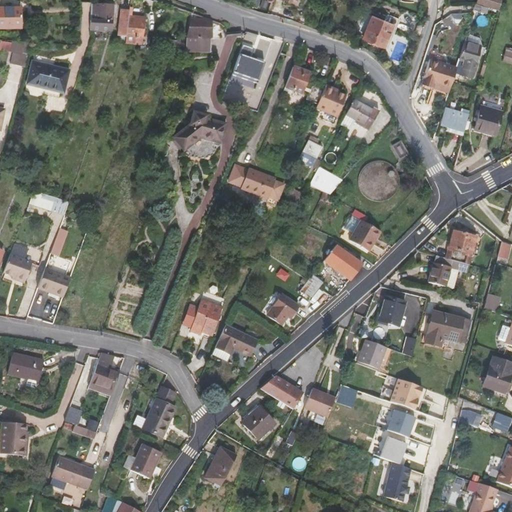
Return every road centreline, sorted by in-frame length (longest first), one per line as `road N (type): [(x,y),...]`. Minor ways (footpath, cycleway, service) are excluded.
road 1 (residential): [(455,201),(207,426)]
road 2 (residential): [(0,325),(154,355),(180,376),(207,426)]
road 3 (residential): [(400,107),(363,59),(197,0)]
road 4 (unknown): [(79,0),(80,50),(27,60),(0,142)]
